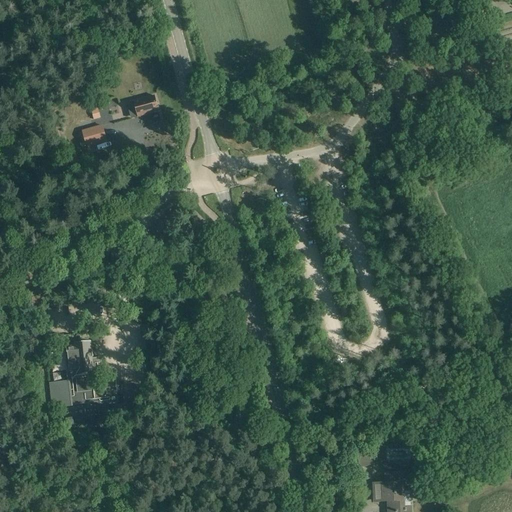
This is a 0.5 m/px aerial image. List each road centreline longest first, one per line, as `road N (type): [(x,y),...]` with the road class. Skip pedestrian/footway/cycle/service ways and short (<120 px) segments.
road 1 (tertiary): [(309,511),(219,183)]
road 2 (track): [(0,286),(146,205)]
road 3 (tertiary): [(212,160),(169,0)]
